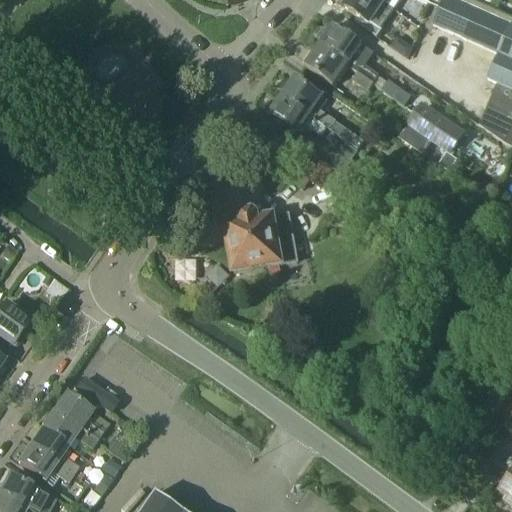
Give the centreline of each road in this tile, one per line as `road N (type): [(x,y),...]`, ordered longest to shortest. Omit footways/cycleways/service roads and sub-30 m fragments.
road 1 (unclassified): [(112,287),(120,303),(415,511)]
road 2 (unclassified): [(112,287),(115,268),(226,103),(229,78),(219,66)]
road 3 (residential): [(0,434),(95,299),(112,287)]
